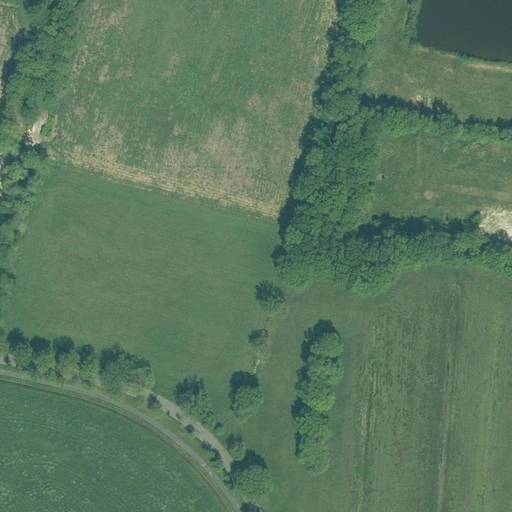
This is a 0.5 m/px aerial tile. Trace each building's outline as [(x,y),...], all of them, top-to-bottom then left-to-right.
[(382,11),(391,13),(392,5),(383,3),(382,11)] [(368,59),(366,67),(375,70),(378,62),(368,59)] [(377,105),(386,106),(386,96),(378,96),(377,105)] [(446,119),(447,104),(438,104),(437,118),(446,119)] [(477,118),(476,127),(483,128),(485,119),(477,118)] [(490,129),(500,130),(500,120),(491,119),(490,129)] [(382,147),(391,144),(387,130),(378,132),(382,147)] [(489,156),(498,157),(498,146),(490,146),(489,156)] [(382,174),(384,168),(374,166),(373,172),(382,174)] [(374,195),(376,188),(368,184),(365,192),(374,195)] [(439,234),(441,223),(431,222),(430,232),(439,234)] [(367,234),(368,225),(360,224),(359,233),(367,234)] [(451,225),(450,235),(462,236),(462,226),(451,225)] [(488,232),(488,242),(511,241),(511,232),(488,232)]
